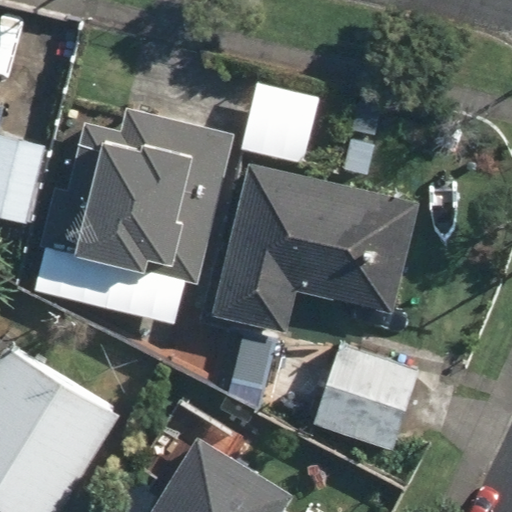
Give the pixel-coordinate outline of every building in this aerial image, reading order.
[(95,95),(59,230),(200,268),(236,132),(95,95)] [(1,131),(0,133),(0,209),(32,217),(50,143),(1,131)] [(294,317),(302,285),(387,307),(415,199),(328,176),(328,175),(256,158),(228,266),(230,266),(222,300),(294,317)] [(293,336),(249,323),(231,381),(276,394),(293,336)] [(14,339),(0,360),(0,498),(22,511),(58,511),(124,407),(14,339)] [(341,339),(314,417),(396,445),(423,367),(341,339)] [(292,511),(304,491),(198,428),(147,511),(292,511)]
